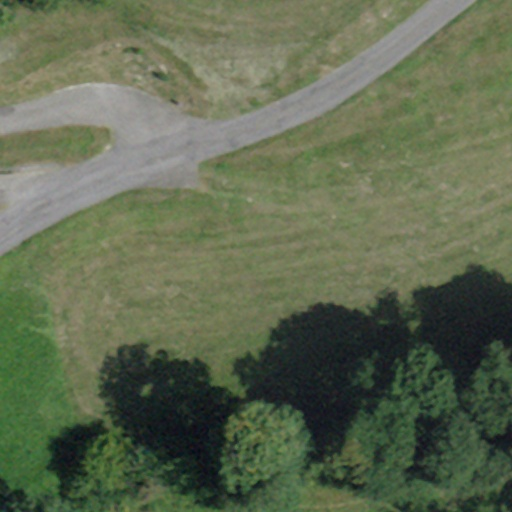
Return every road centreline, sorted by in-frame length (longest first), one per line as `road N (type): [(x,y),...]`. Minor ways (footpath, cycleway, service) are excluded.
road 1 (unclassified): [(0,238),(50,201),(274,121),(338,86),(453,0)]
road 2 (track): [(168,159),(134,109),(82,105),(0,121)]
